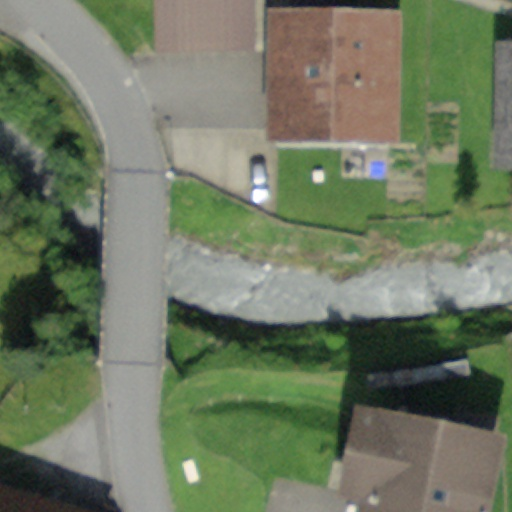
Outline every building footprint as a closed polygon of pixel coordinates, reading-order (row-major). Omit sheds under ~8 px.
[(217,0),(148,0),(148,60),(217,60),(217,0)] [(396,22),(268,23),(269,158),(398,157),(396,22)] [(511,55),(503,55),(502,185),(511,184),(511,55)] [(475,511),(489,443),(360,418),(347,489),(376,494),(372,511),(475,511)] [(0,511),(40,511),(0,501),(0,511)]
